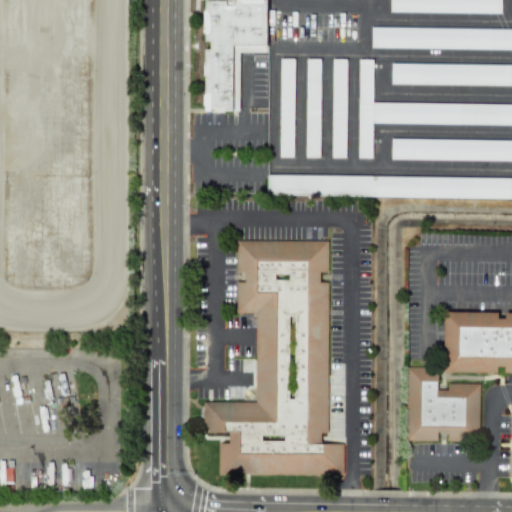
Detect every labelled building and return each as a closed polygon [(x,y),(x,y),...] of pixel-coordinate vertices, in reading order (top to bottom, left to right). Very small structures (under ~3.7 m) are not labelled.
[(239,52),(266,53),(265,0),(228,0),(209,0),(203,0),(203,41),(205,41),(204,112),(238,112),(239,52)] [(500,14),(500,0),(389,0),(389,12),(500,14)] [(370,48),(511,49),(511,29),(371,28),(370,48)] [(278,158),(293,158),(293,59),(279,58),(278,158)] [(320,59),(305,59),(305,158),(319,158),(320,59)] [(330,158),(345,158),(346,59),(331,59),(330,158)] [(372,123),(511,124),(511,104),(371,103),(372,60),(358,60),(357,158),(371,158),(372,123)] [(511,85),(511,64),(390,64),(390,84),(511,85)] [(390,159),(511,160),(511,140),(390,139),(390,159)] [(511,198),(511,178),(267,175),(266,195),(511,198)] [(236,241),(236,272),(244,272),(244,282),(236,282),(236,313),(255,313),(255,402),(203,402),(203,433),(228,433),(228,444),(218,444),(218,474),(343,475),(343,444),(320,444),(320,433),(327,433),(327,282),(319,282),(319,272),(327,272),(327,242),(236,241)] [(443,372),(501,373),(511,373),(511,314),(497,315),(497,312),(443,312),(443,372)] [(478,384),(447,383),(447,390),(437,390),(437,371),(407,370),(406,440),(437,441),(437,432),(447,432),(446,440),(478,440),(478,384)] [(11,468),(1,468),(1,484),(12,484),(11,468)]
